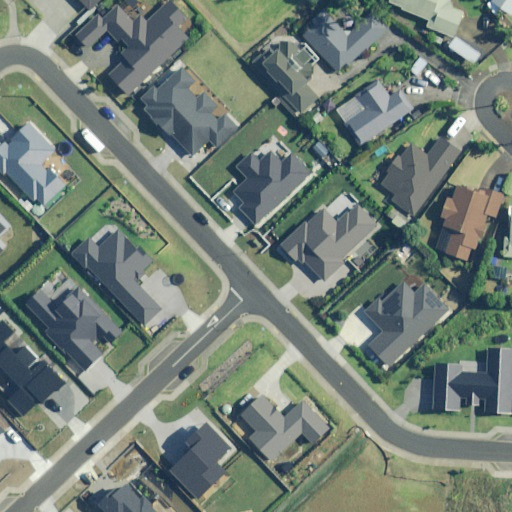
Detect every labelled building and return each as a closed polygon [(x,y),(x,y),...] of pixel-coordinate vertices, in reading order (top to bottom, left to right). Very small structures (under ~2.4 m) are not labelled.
[(392,0),(390,5),(408,11),(427,19),(425,26),(456,36),(464,10),(447,5),(448,0),(392,0)] [(480,0),(474,9),(495,23),(510,0),(480,0)] [(187,18),(171,1),(148,23),(141,16),(134,22),(119,6),(104,20),(99,15),(78,35),(90,48),(108,31),(118,41),(121,38),(130,47),(122,54),(127,60),(110,75),(128,95),(189,38),(178,27),(187,18)] [(338,74),(355,58),(382,29),(368,16),(348,38),(324,13),(301,35),(338,74)] [(281,54),(278,51),(262,65),(277,83),(279,81),(288,91),(282,95),(299,114),(319,96),(308,83),(308,69),(317,62),(304,47),(298,51),(299,44),(281,43),(281,54)] [(195,81),(183,68),(159,89),(157,87),(142,100),(152,112),(147,116),(169,141),(173,138),(190,158),(210,141),(216,147),(238,127),(226,114),(218,121),(210,112),(217,106),(205,93),(197,100),(187,89),(195,81)] [(364,110),(343,123),(357,145),(409,111),(395,89),(386,95),(375,79),(353,94),(364,110)] [(26,121),(0,146),(0,169),(4,174),(7,172),(34,199),(36,197),(44,205),(65,184),(41,160),(53,149),(26,121)] [(439,141),(427,158),(410,146),(376,195),(392,206),(390,209),(410,223),(412,220),(413,221),(447,172),(459,155),(439,141)] [(239,207),(255,224),(311,171),(293,153),(282,162),(272,152),(261,162),(252,153),(238,166),(249,177),(235,190),(245,201),(239,207)] [(501,198),(486,193),(484,198),(454,188),(439,229),(449,233),(440,257),(465,265),(473,241),(475,242),(484,217),(493,221),(501,198)] [(378,226),(359,204),(337,223),(324,208),(283,245),(298,262),(301,259),(323,284),(343,266),(341,263),(354,251),(351,249),(378,226)] [(502,260),(511,260),(511,212),(511,213),(511,237),(503,237),(502,260)] [(88,239),(72,254),(143,326),(161,309),(134,282),(154,263),(138,247),(136,249),(117,230),(98,249),(88,239)] [(415,294),(405,283),(383,304),(380,300),(368,311),(386,331),(368,348),(386,367),(448,309),(425,285),(415,294)] [(41,290),(26,304),(49,327),(46,330),(84,369),(122,332),(78,288),(58,307),(41,290)] [(14,332),(1,320),(0,321),(0,366),(21,388),(7,401),(22,417),(60,380),(42,362),(31,373),(26,367),(35,358),(24,347),(15,356),(2,343),(14,332)] [(438,364),(435,410),(460,412),(461,405),(484,406),(484,413),(511,414),(511,349),(488,349),(486,372),(461,371),(461,365),(438,364)] [(257,431),(251,437),(272,460),(302,432),(312,444),(329,428),(303,400),(284,418),(264,396),(243,416),(257,431)] [(171,470),(198,499),(226,473),(215,461),(229,448),(206,424),(185,443),(192,450),(171,470)] [(111,493),(98,505),(105,511),(160,511),(145,496),(140,501),(126,486),(114,497),(111,493)]
